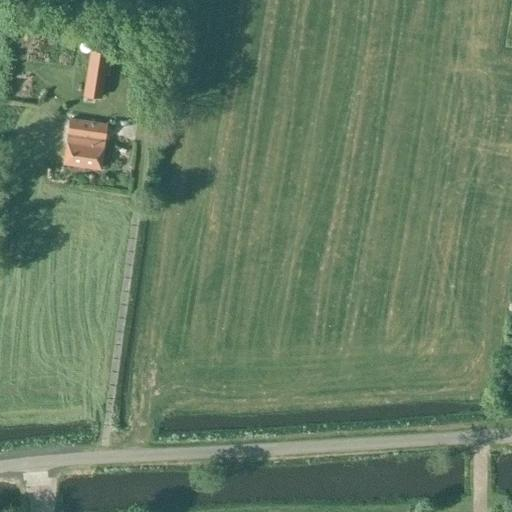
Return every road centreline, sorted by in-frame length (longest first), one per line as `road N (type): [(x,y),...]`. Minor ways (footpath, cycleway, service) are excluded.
road 1 (unclassified): [(0,467),(511,435)]
road 2 (track): [(104,457),(137,204)]
